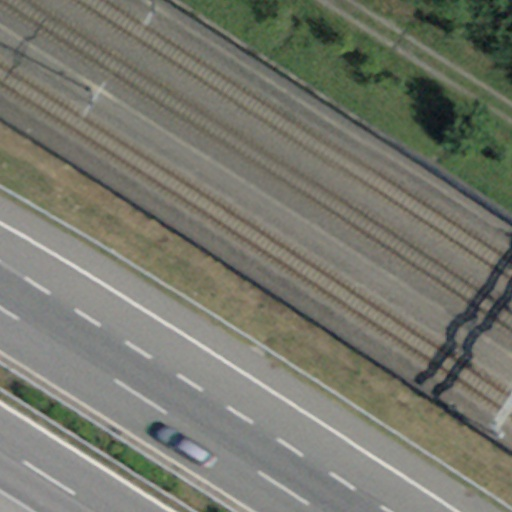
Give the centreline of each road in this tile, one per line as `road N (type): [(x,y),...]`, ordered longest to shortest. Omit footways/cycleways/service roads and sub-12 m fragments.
road 1 (motorway): [(318,511),(0,308)]
road 2 (track): [(325,0),(511,117)]
